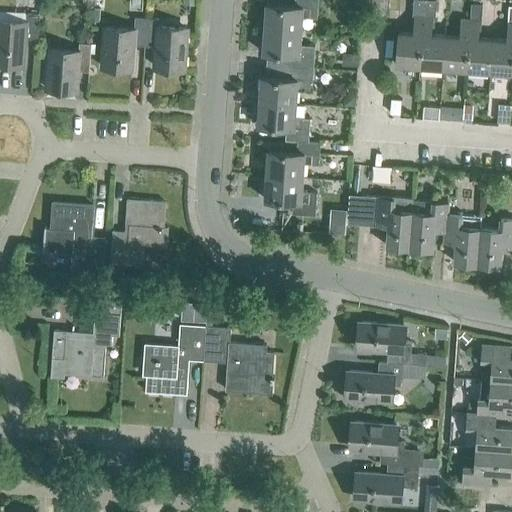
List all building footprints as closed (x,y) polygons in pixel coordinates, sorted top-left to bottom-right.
[(44,0),(40,2),(44,9),(52,4),(50,0),(44,0)] [(266,3),(265,28),(301,30),(302,16),(317,17),(318,0),(295,0),(295,5),(266,3)] [(420,66),(424,0),(413,0),(411,32),(398,31),(396,64),(420,66)] [(436,0),(424,0),(420,66),(443,68),(445,34),(434,33),(436,0)] [(478,37),(479,27),(481,27),(483,4),(471,3),(470,19),(466,69),(490,71),(492,38),(478,37)] [(38,39),(40,13),(27,12),(26,22),(0,19),(0,62),(23,64),(25,38),(38,39)] [(145,45),(147,17),(135,17),(134,28),(105,26),(102,66),(132,68),(133,44),(145,45)] [(184,68),(187,28),(158,26),(159,18),(147,17),(145,45),(156,46),(155,66),(184,68)] [(470,19),(461,18),(459,35),(445,34),(443,68),(466,69),(470,19)] [(511,72),(511,22),(508,22),(506,39),(492,38),(490,71),(511,72)] [(300,44),(301,30),(265,28),(263,52),(291,54),(291,66),(314,68),(315,45),(300,44)] [(89,71),(91,43),(79,42),(79,50),(50,48),(47,88),(76,90),(78,70),(89,71)] [(341,66),(356,67),(357,54),(342,53),(341,66)] [(312,90),(314,68),(291,66),(290,78),(261,76),(260,100),(296,103),(297,89),(312,90)] [(343,106),(354,106),(354,95),(349,95),(343,100),(343,106)] [(400,113),(401,99),(391,98),(390,112),(400,113)] [(295,117),(296,103),(260,100),(258,125),(286,127),(285,139),(297,140),(309,140),(310,118),(295,117)] [(472,105),(464,104),(463,119),(471,120),(472,105)] [(452,120),(463,121),(463,119),(464,107),(453,107),(452,120)] [(319,164),(321,141),(309,140),(297,140),(297,151),(268,149),(266,174),(302,177),(303,163),(319,164)] [(301,191),(302,177),(266,174),(265,199),(293,201),(292,213),(315,214),(317,192),(301,191)] [(486,175),(485,186),(501,187),(502,177),(486,175)] [(434,191),(433,201),(448,202),(449,192),(434,191)] [(362,195),(349,194),(347,223),(359,224),(377,225),(388,226),(387,246),(410,248),(414,199),(394,197),(379,196),(362,195)] [(166,246),(167,227),(163,227),(165,201),(128,199),(126,231),(113,230),(111,262),(143,264),(144,244),(166,246)] [(447,213),(448,202),(433,201),(414,200),(415,199),(414,199),(410,248),(432,249),(434,230),(445,230),(447,213)] [(102,269),(104,237),(90,236),(93,204),(53,201),(50,245),(72,247),(71,267),(102,269)] [(477,264),(481,216),(461,215),(461,214),(447,213),(445,230),(444,241),(456,242),(455,262),(477,264)] [(511,246),(511,217),(501,217),(500,228),(481,226),(482,216),(481,216),(477,264),(500,266),(502,246),(511,246)] [(114,266),(113,275),(121,275),(123,276),(124,267),(114,266)] [(112,344),(112,334),(119,335),(122,299),(88,297),(87,312),(95,313),(94,332),(54,329),(51,376),(64,377),(64,373),(104,376),(106,344),(112,344)] [(182,302),(181,320),(206,321),(207,303),(182,302)] [(411,352),(412,341),(402,340),(403,324),(361,321),(359,349),(388,351),(387,362),(424,365),(426,365),(427,354),(411,352)] [(203,360),(205,325),(193,324),(182,324),(180,324),(179,345),(145,342),(143,362),(147,362),(146,391),(187,393),(189,359),(203,360)] [(271,393),(274,351),(266,351),(266,344),(230,341),(231,327),(205,325),(203,360),(227,361),(226,389),(271,393)] [(465,331),(459,338),(465,343),(471,337),(465,331)] [(511,380),(511,357),(510,358),(511,346),(482,344),(481,358),(492,359),(490,379),(511,380)] [(427,354),(426,365),(446,366),(447,356),(427,354)] [(424,365),(387,362),(379,361),(378,372),(350,370),(347,398),(389,401),(390,385),(400,385),(401,374),(423,376),(424,365)] [(511,403),(511,380),(490,379),(489,399),(478,398),(477,412),(477,413),(496,414),(506,415),(507,403),(511,403)] [(511,426),(495,426),(496,414),(477,413),(477,412),(467,411),(466,426),(477,427),(476,447),(511,449),(511,426)] [(403,451),(404,441),(394,440),(396,424),(354,421),(352,449),(380,451),(380,461),(388,462),(419,465),(420,452),(403,451)] [(511,473),(511,466),(511,449),(476,447),(474,467),(463,466),(462,481),(491,483),(492,471),(511,473)] [(440,458),(419,456),(419,465),(440,466),(440,458)] [(417,484),(419,465),(388,462),(387,473),(358,471),(356,499),(398,502),(399,483),(417,484)] [(418,471),(439,473),(440,466),(419,465),(418,471)] [(436,511),(439,485),(427,484),(424,511),(436,511)]
